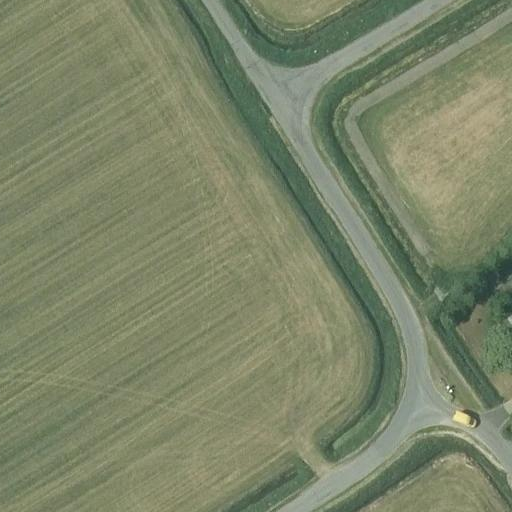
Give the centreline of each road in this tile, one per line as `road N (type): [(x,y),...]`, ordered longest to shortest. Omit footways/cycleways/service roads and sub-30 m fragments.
road 1 (unclassified): [(414,403),(417,366),(399,301),(274,99)]
road 2 (unclassified): [(274,99),(439,0)]
road 3 (unclassified): [(292,511),(392,439),(414,403)]
road 4 (unclassified): [(511,466),(487,427),(414,403)]
